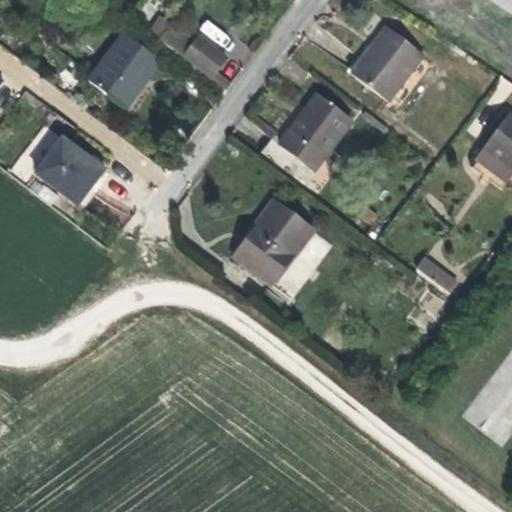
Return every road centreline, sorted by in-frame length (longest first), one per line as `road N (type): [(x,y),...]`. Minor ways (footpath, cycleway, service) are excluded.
road 1 (track): [(497,511),(219,301),(174,288),(137,296),(93,332),(54,348),(0,340)]
road 2 (residential): [(314,0),(164,207)]
